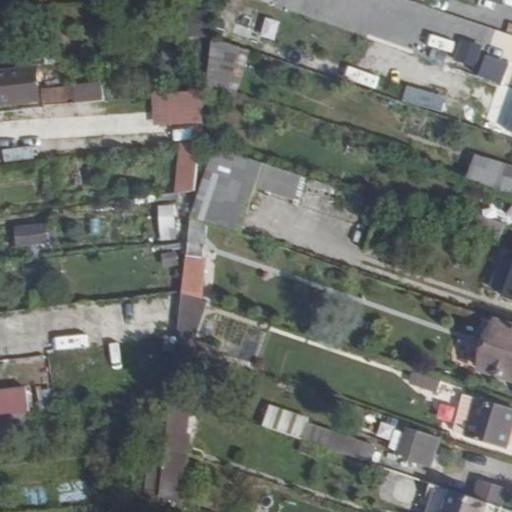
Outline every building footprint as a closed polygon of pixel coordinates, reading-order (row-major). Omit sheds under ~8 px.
[(202,9),(184,11),(187,37),(205,35),(202,9)] [(272,39),(277,20),(262,16),(257,35),(272,39)] [(418,41),(447,50),(451,39),(421,29),(418,41)] [(473,68),(479,44),(459,39),(452,62),(473,68)] [(213,40),(207,91),(235,101),(251,53),(213,40)] [(180,49),(159,51),(161,74),(183,72),(180,49)] [(510,67),(485,58),(479,78),(503,85),(510,67)] [(431,62),(427,75),(463,87),(467,74),(431,62)] [(16,64),(17,102),(36,101),(35,64),(16,64)] [(0,75),(0,102),(15,101),(12,74),(0,75)] [(511,87),(483,82),(477,110),(511,117),(511,87)] [(44,85),(45,102),(100,100),(100,83),(44,85)] [(438,113),(443,96),(405,84),(399,101),(438,113)] [(148,94),(152,127),(201,121),(196,87),(148,94)] [(107,128),(140,122),(138,110),(105,116),(107,128)] [(201,142),(186,143),(182,176),(197,177),(201,142)] [(362,156),(373,159),(376,148),(366,145),(362,156)] [(200,194),(246,210),(262,163),(216,147),(200,194)] [(66,157),(68,185),(104,182),(102,155),(66,157)] [(511,166),(475,155),(467,179),(511,194),(511,166)] [(192,217),(208,222),(238,233),(246,210),(200,194),(192,217)] [(496,240),(503,224),(481,215),(474,231),(496,240)] [(184,295),(202,301),(209,244),(205,244),(208,222),(192,217),(184,295)] [(46,223),(16,223),(17,247),(46,246),(46,223)] [(147,234),(148,247),(187,243),(189,228),(182,228),(182,231),(175,232),(147,234)] [(127,252),(129,265),(149,262),(148,249),(127,252)] [(208,303),(202,301),(184,295),(178,344),(192,349),(208,303)] [(144,300),(145,312),(176,309),(175,297),(144,300)] [(88,304),(91,331),(137,325),(133,298),(88,304)] [(511,325),(494,320),(477,372),(511,383),(511,325)] [(162,351),(175,352),(177,337),(164,335),(162,351)] [(186,364),(181,379),(198,385),(203,370),(186,364)] [(437,394),(441,382),(413,372),(409,384),(437,394)] [(193,403),(172,396),(166,447),(189,455),(192,437),(190,436),(193,403)] [(511,410),(471,398),(460,435),(507,449),(511,432),(511,410)] [(0,403),(0,415),(24,412),(23,401),(0,403)] [(450,432),(460,435),(468,407),(454,402),(447,426),(450,432)] [(327,449),(360,460),(371,464),(377,446),(308,423),(309,419),(271,405),(263,427),(303,441),(326,448),(327,449)] [(24,412),(0,415),(0,430),(28,427),(27,412),(24,412)] [(408,428),(398,458),(431,469),(440,439),(408,428)] [(322,460),(326,448),(303,441),(299,453),(322,460)] [(357,467),(360,460),(327,449),(322,463),(342,470),(345,463),(357,467)] [(165,453),(151,451),(145,496),(160,498),(165,453)] [(479,479),(474,496),(501,504),(506,488),(479,479)] [(427,511),(495,511),(498,507),(436,486),(427,511)] [(267,511),(270,501),(255,499),(252,511),(267,511)]
